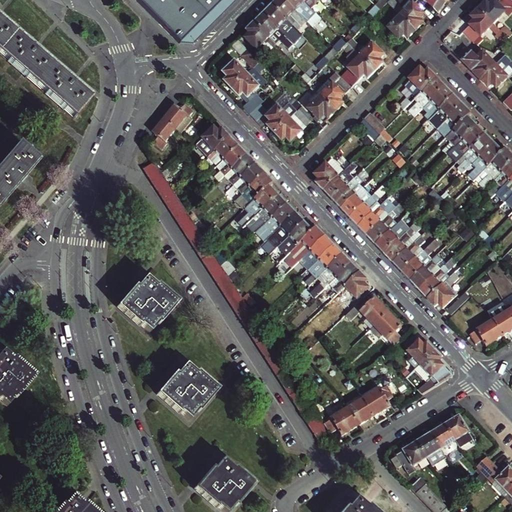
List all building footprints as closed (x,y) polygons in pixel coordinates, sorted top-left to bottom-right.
[(137,0),(180,43),(193,43),(235,0),(137,0)] [(294,27),(303,18),(284,0),(277,0),(272,6),(294,27)] [(305,2),(302,0),(284,0),(303,18),(312,9),(305,2)] [(309,0),(306,0),(305,2),(312,9),(315,5),(309,0)] [(381,11),(384,8),(388,3),(389,2),(387,0),(383,0),(377,6),(381,11)] [(400,6),(394,0),(391,0),(389,2),(388,3),(396,11),(400,6)] [(431,0),(429,3),(439,13),(447,1),(445,0),(431,0)] [(509,39),(511,35),(511,34),(506,28),(503,30),(496,23),(506,13),(508,14),(511,10),(511,0),(500,0),(500,2),(499,4),(496,1),(491,6),(488,2),(480,10),(509,39)] [(392,15),(396,11),(388,3),(384,8),(392,15)] [(401,12),(399,14),(416,31),(424,24),(420,20),(425,15),(414,4),(404,15),(401,12)] [(294,27),(272,6),(263,14),(278,29),(282,25),(289,32),(294,27)] [(377,6),(369,15),(373,19),(381,11),(377,6)] [(504,44),(509,39),(480,10),(468,22),(471,26),(464,32),(474,42),(481,36),(482,36),(492,26),(496,31),(499,35),(497,37),(504,44)] [(285,35),(278,29),(263,14),(255,23),(270,38),(274,34),(290,50),(295,45),(285,35)] [(409,38),(416,31),(399,14),(397,16),(400,18),(390,28),(401,40),(406,35),(409,38)] [(0,52),(74,117),(91,98),(75,84),(68,78),(38,53),(37,52),(31,46),(0,20),(0,52)] [(255,23),(247,31),(250,35),(246,39),(257,50),(268,40),(270,42),(272,40),(270,38),(255,23)] [(278,29),(285,35),(289,32),(282,25),(278,29)] [(360,46),(353,39),(349,44),(356,50),(356,51),(360,46)] [(238,40),(232,46),(243,58),(254,69),(255,68),(260,63),(238,40)] [(351,55),(356,50),(349,44),(344,48),(351,55)] [(363,55),(360,51),(358,53),(359,54),(376,71),(384,64),(380,60),(385,56),(374,44),(363,55)] [(482,80),(499,63),(497,62),(495,64),(484,54),(479,59),(468,47),(458,56),(482,80)] [(356,50),(351,55),(354,58),(346,66),(349,69),(360,59),(357,56),(359,54),(358,53),(356,51),(356,50)] [(360,59),(349,69),(350,70),(342,77),(353,88),(365,76),(368,79),(376,71),(359,54),(357,56),(360,59)] [(499,63),(482,80),(490,88),(493,84),(501,92),(510,83),(507,80),(509,78),(503,73),(511,63),(511,61),(506,56),(502,60),(499,63)] [(248,75),(250,73),(249,71),(246,73),(232,59),(224,67),(227,71),(225,74),(230,79),(226,82),(233,89),(248,75)] [(260,73),(265,68),(260,63),(255,68),(260,73)] [(437,78),(430,70),(426,74),(422,69),(410,80),(411,81),(406,86),(417,98),(423,93),(437,78)] [(248,75),(260,88),(265,83),(254,72),(252,74),(250,73),(248,75)] [(342,77),(338,73),(332,79),(336,83),(334,85),(329,80),(318,90),(321,93),(319,95),(336,112),(343,104),(340,101),(353,88),(342,77)] [(244,94),(249,98),(260,88),(248,75),(233,89),(241,97),(244,94)] [(437,78),(423,93),(426,96),(419,103),(408,114),(413,119),(421,111),(446,87),(437,78)] [(308,84),(315,91),(320,87),(313,80),(308,84)] [(430,120),(455,96),(446,87),(421,111),(426,116),(430,120)] [(423,93),(417,98),(416,99),(419,103),(426,96),(423,93)] [(309,103),(312,106),(320,99),(317,96),(319,95),(318,94),(309,103)] [(316,116),(314,119),(324,129),(328,124),(326,122),(336,112),(319,95),(317,96),(320,99),(312,106),(309,109),(316,116)] [(464,105),(455,96),(430,120),(439,129),(442,126),(449,119),(464,105)] [(251,115),(261,105),(255,99),(245,109),(251,115)] [(401,106),(405,110),(412,103),(408,99),(401,106)] [(298,112),(303,107),(296,100),(291,105),(297,111),(298,112)] [(297,111),(291,105),(290,103),(289,104),(296,112),(297,111)] [(269,126),(276,134),(294,117),(292,115),(296,112),(289,104),(282,111),(279,107),(268,118),(272,123),(269,126)] [(177,107),(166,120),(176,129),(187,116),(189,118),(194,112),(186,105),(181,111),(177,107)] [(472,114),(464,105),(449,119),(452,123),(445,130),(450,135),(454,132),(469,117),(472,114)] [(261,106),(251,115),(257,121),(267,111),(261,106)] [(294,117),(276,134),(284,142),(287,138),(292,143),(299,137),(300,138),(304,134),(302,131),(307,126),(307,125),(313,118),(303,107),(298,112),(294,117)] [(386,129),(371,114),(365,120),(380,134),(384,130),(386,129)] [(424,126),(430,120),(426,116),(420,122),(424,126)] [(469,117),(454,132),(457,136),(450,142),(455,148),(462,141),(478,126),(469,117)] [(452,123),(449,119),(442,126),(445,130),(452,123)] [(165,142),(176,129),(166,120),(155,134),(159,137),(154,143),(162,150),(167,144),(165,142)] [(380,134),(365,120),(359,125),(375,142),(381,136),(380,134)] [(486,135),(478,126),(462,141),(466,145),(459,151),(464,156),(486,135)] [(230,138),(223,130),(219,134),(215,129),(203,139),(205,140),(201,144),(212,155),(215,152),(230,138)] [(393,139),(384,130),(380,134),(381,136),(389,144),(393,139)] [(447,138),(450,142),(457,136),(454,132),(450,135),(447,138)] [(486,135),(464,156),(468,160),(459,169),(464,174),(473,165),(480,159),(495,144),(486,135)] [(217,168),(224,161),(239,147),(230,138),(215,152),(219,155),(212,162),(217,168)] [(430,146),(434,151),(439,146),(435,141),(430,146)] [(17,142),(0,162),(0,204),(23,177),(38,160),(17,142)] [(504,153),(495,144),(480,159),(483,162),(477,169),(469,177),(474,182),(486,171),(492,164),(504,153)] [(448,155),(453,150),(449,145),(444,150),(448,155)] [(233,170),(248,156),(239,147),(224,161),(228,164),(220,171),(226,177),(233,170)] [(511,154),(507,150),(504,153),(492,164),(496,168),(489,175),(490,175),(494,180),(501,173),(511,162),(511,154)] [(219,155),(215,152),(212,155),(209,158),(212,162),(219,155)] [(256,165),(248,156),(233,170),(236,174),(229,181),(235,186),(242,180),(256,165)] [(316,183),(324,191),(344,171),(332,159),(316,175),(320,180),(316,183)] [(473,165),(477,169),(483,162),(480,159),(473,165)] [(224,161),(217,168),(220,171),(228,164),(224,161)] [(332,435),(155,162),(144,168),(319,441),(332,435)] [(332,200),(348,186),(344,182),(351,175),(358,167),(353,162),(344,171),(324,191),(332,200)] [(511,162),(501,173),(505,177),(498,183),(499,184),(503,188),(510,182),(511,179),(511,162)] [(486,171),(489,175),(496,168),(492,164),(486,171)] [(256,165),(242,180),(245,183),(238,190),(243,195),(250,189),(265,174),(256,165)] [(236,174),(233,170),(226,177),(229,181),(236,174)] [(332,200),(341,209),(356,195),(353,191),(360,185),(359,184),(369,174),(364,170),(355,179),(348,186),(332,200)] [(501,173),(494,180),(498,183),(505,177),(501,173)] [(274,183),(265,174),(250,189),(253,192),(246,199),(252,204),(255,201),(270,186),(274,183)] [(344,182),(348,186),(355,179),(351,175),(344,182)] [(350,218),(365,204),(362,201),(369,194),(368,193),(378,184),(373,179),(363,188),(356,195),(341,209),(350,218)] [(491,183),(487,179),(479,186),(483,190),(491,183)] [(242,180),(235,186),(238,190),(245,183),(242,180)] [(503,188),(507,192),(511,187),(511,184),(510,182),(503,188)] [(434,190),(427,183),(424,186),(431,193),(434,190)] [(363,188),(360,185),(353,191),(356,195),(363,188)] [(270,186),(255,201),(259,204),(252,211),(239,224),(244,229),(257,217),(264,210),(279,195),(270,186)] [(350,218),(359,228),(374,213),(370,210),(377,203),(376,202),(380,198),(387,191),(383,187),(372,197),(365,204),(350,218)] [(492,199),(499,192),(495,188),(488,195),(492,199)] [(253,192),(250,189),(243,195),(246,199),(253,192)] [(434,190),(431,193),(436,198),(439,196),(434,190)] [(372,197),(369,194),(362,201),(365,204),(372,197)] [(266,225),(272,219),(288,204),(279,195),(264,210),(267,213),(261,220),(266,225)] [(244,208),(249,203),(243,196),(238,200),(244,208)] [(367,236),(389,215),(385,211),(396,200),(392,196),(381,206),(374,213),(359,228),(367,236)] [(497,204),(501,208),(508,201),(504,197),(497,204)] [(255,201),(252,204),(248,208),(252,211),(259,204),(255,201)] [(381,206),(377,203),(370,210),(374,213),(381,206)] [(288,204),(272,219),(276,222),(269,229),(274,235),(281,228),(296,214),(288,204)] [(400,205),(393,212),(397,217),(404,209),(400,205)] [(267,213),(264,210),(257,217),(261,220),(267,213)] [(385,255),(400,240),(396,237),(403,230),(402,229),(405,225),(406,226),(414,218),(410,213),(398,224),(376,246),(385,255)] [(296,214),(281,228),(285,232),(278,238),(283,244),(290,237),(305,223),(296,214)] [(367,236),(376,246),(398,224),(389,215),(367,236)] [(272,219),(266,225),(269,229),(276,222),(272,219)] [(302,242),(313,231),(305,223),(290,237),(293,241),(286,248),(291,253),(295,249),(302,242)] [(285,232),(281,228),(274,235),(278,238),(285,232)] [(317,228),(313,231),(302,242),(306,246),(299,253),(288,263),(292,269),(304,258),(311,251),(326,237),(317,228)] [(489,238),(480,229),(476,233),(484,242),(489,238)] [(407,233),(403,230),(396,237),(400,240),(407,233)] [(407,233),(400,240),(385,255),(393,264),(408,249),(405,246),(412,239),(407,233)] [(293,241),(290,237),(283,244),(286,248),(293,241)] [(319,260),(334,246),(326,237),(311,251),(314,255),(307,262),(309,264),(306,267),(304,265),(297,272),(302,277),(309,271),(312,267),(319,260)] [(416,242),(408,249),(393,264),(402,273),(424,251),(420,247),(425,241),(421,237),(416,242)] [(405,246),(408,249),(416,242),(412,239),(405,246)] [(422,264),(429,257),(428,256),(439,246),(435,241),(424,251),(402,273),(411,282),(426,267),(422,264)] [(306,246),(302,242),(295,249),(299,253),(306,246)] [(343,255),(334,246),(319,260),(323,264),(316,271),(321,276),(328,270),(343,255)] [(443,250),(436,257),(440,262),(448,255),(443,250)] [(311,251),(304,258),(307,262),(314,255),(311,251)] [(337,279),(352,264),(343,255),(328,270),(332,274),(325,280),(330,286),(337,279)] [(433,261),(429,257),(422,264),(426,267),(433,261)] [(456,263),(452,259),(445,266),(449,271),(456,263)] [(323,264),(319,260),(312,267),(316,271),(323,264)] [(235,269),(229,261),(223,266),(229,274),(235,269)] [(419,291),(434,276),(431,273),(438,266),(433,261),(426,267),(411,282),(419,291)] [(361,273),(352,264),(337,279),(340,283),(333,289),(338,294),(342,291),(361,273)] [(498,264),(489,272),(492,276),(501,267),(498,264)] [(441,269),(438,266),(431,273),(434,276),(441,269)] [(441,269),(446,274),(449,271),(445,266),(441,269)] [(444,287),(454,298),(458,295),(450,287),(465,273),(461,268),(450,279),(445,283),(447,285),(444,287)] [(419,291),(428,300),(443,285),(440,282),(446,275),(446,274),(441,269),(434,276),(419,291)] [(332,274),(328,270),(321,276),(325,280),(332,274)] [(317,280),(309,271),(302,277),(301,278),(310,287),(317,280)] [(361,273),(342,291),(353,302),(345,310),(349,314),(356,307),(365,299),(362,296),(370,289),(365,285),(369,282),(361,273)] [(440,282),(443,285),(445,283),(450,279),(446,275),(440,282)] [(145,277),(119,307),(150,333),(175,303),(145,277)] [(340,283),(337,279),(330,286),(333,289),(340,283)] [(316,290),(320,295),(327,288),(322,283),(316,290)] [(428,300),(435,307),(438,304),(443,309),(454,298),(444,287),(447,285),(445,283),(443,285),(428,300)] [(453,323),(476,301),(472,297),(449,319),(453,323)] [(370,305),(365,299),(356,307),(376,327),(389,314),(375,300),(370,305)] [(495,321),(504,337),(511,332),(511,316),(509,312),(495,321)] [(403,328),(389,314),(376,327),(395,348),(404,340),(397,333),(403,328)] [(482,321),(485,327),(495,321),(491,316),(482,321)] [(488,347),(504,337),(495,321),(485,327),(471,335),(477,345),(484,341),(488,347)] [(409,354),(421,366),(436,352),(423,339),(420,342),(414,336),(405,345),(411,351),(409,354)] [(33,376),(3,350),(0,353),(0,399),(7,406),(33,376)] [(440,385),(453,377),(439,362),(443,359),(436,352),(421,366),(433,378),(436,376),(440,380),(438,383),(440,385)] [(159,394),(190,420),(215,390),(185,364),(159,394)] [(388,387),(365,401),(375,417),(392,406),(388,400),(394,396),(388,387)] [(375,417),(365,401),(350,410),(360,426),(375,417)] [(350,410),(326,425),(327,428),(331,434),(332,435),(339,430),(343,437),(360,426),(350,410)] [(445,426),(455,442),(457,445),(459,447),(460,449),(473,441),(469,434),(470,433),(460,417),(445,426)] [(431,434),(441,450),(444,454),(448,457),(458,451),(457,445),(455,442),(445,426),(431,434)] [(431,434),(418,443),(427,459),(441,450),(431,434)] [(427,459),(418,443),(403,451),(404,452),(397,456),(411,479),(417,475),(413,468),(427,459)] [(494,463),(488,457),(478,467),(483,473),(494,463)] [(224,511),(228,511),(252,484),(222,459),(196,489),(224,511)] [(494,463),(483,473),(489,478),(499,468),(494,463)] [(509,493),(511,489),(511,469),(510,468),(504,473),(499,468),(489,478),(494,484),(497,481),(509,493)] [(452,511),(427,485),(417,495),(433,511),(452,511)] [(92,511),(72,495),(57,511),(92,511)] [(372,511),(356,498),(344,511),(372,511)]
